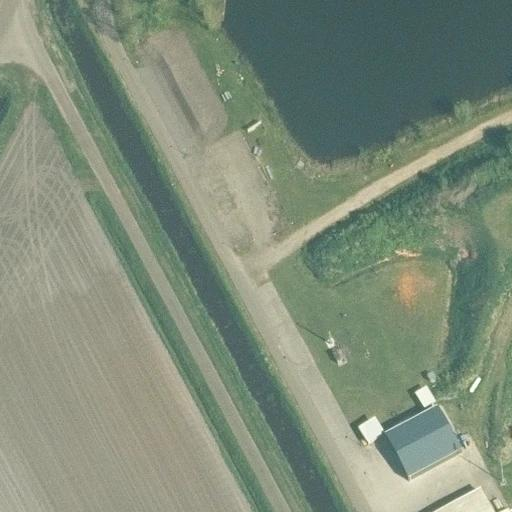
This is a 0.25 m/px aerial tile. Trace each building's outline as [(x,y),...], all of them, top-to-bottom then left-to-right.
[(455,382),(437,391),(458,432),(476,423),(455,382)] [(433,391),(422,395),(427,411),(438,407),(433,391)] [(408,485),(462,456),(439,413),(385,442),(408,485)] [(360,434),(368,447),(381,439),(374,426),(360,434)] [(489,511),(481,496),(451,511),(489,511)]
